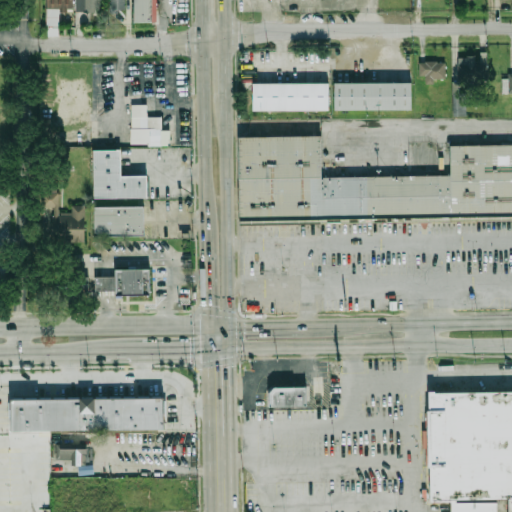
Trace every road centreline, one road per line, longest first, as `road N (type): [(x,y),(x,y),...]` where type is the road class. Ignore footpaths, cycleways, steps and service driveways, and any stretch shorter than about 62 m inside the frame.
road 1 (residential): [(203,42),(272,33),(511,29)]
road 2 (secondary): [(228,350),(511,341)]
road 3 (secondary): [(229,323),(224,98)]
road 4 (secondary): [(208,323),(0,327)]
road 5 (secondary): [(511,321),(320,325)]
road 6 (residential): [(41,45),(203,42)]
road 7 (secondary): [(203,42),(205,200)]
road 8 (secondary): [(205,200),(208,323)]
